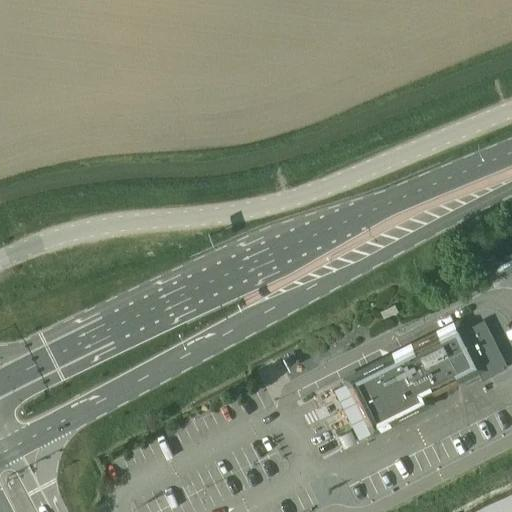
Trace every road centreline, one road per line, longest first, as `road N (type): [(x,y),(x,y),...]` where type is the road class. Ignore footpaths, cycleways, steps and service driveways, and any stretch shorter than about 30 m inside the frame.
road 1 (primary): [(10,449),(511,189)]
road 2 (primary): [(511,147),(0,384)]
road 3 (unclassified): [(0,261),(99,226),(229,214),(304,196),(511,112)]
